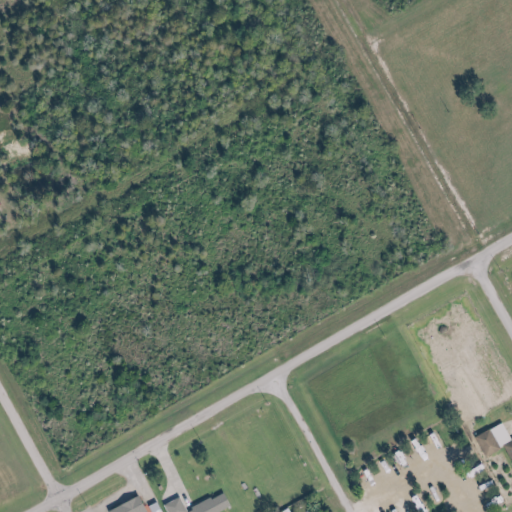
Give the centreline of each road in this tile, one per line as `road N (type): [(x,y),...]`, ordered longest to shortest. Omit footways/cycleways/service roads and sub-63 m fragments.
road 1 (residential): [(31,511),(472,261)]
road 2 (residential): [(349,511),(275,373)]
road 3 (residential): [(70,511),(0,388)]
